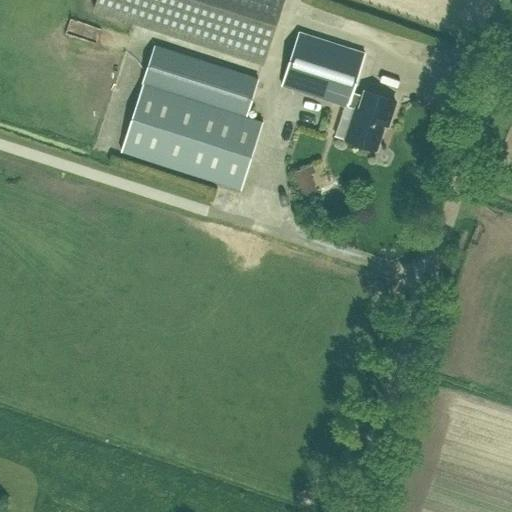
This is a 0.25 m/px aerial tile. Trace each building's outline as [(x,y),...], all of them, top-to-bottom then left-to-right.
[(282,0),(98,0),(95,11),(262,64),(282,0)] [(365,55),(298,33),(281,87),(347,108),(348,106),(355,109),(345,140),(375,150),(386,115),(390,116),(395,101),(364,91),(363,96),(353,93),(365,55)] [(257,81),(155,47),(120,151),(240,190),(262,123),(244,118),(257,81)] [(319,165),(298,170),(304,197),(325,192),(319,165)] [(251,190),(260,192),(263,172),(254,170),(251,190)]
